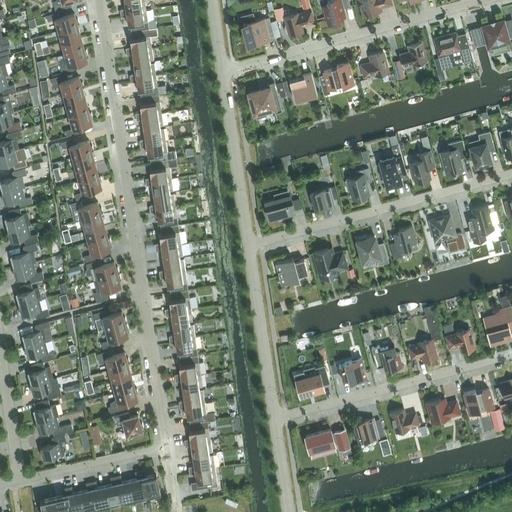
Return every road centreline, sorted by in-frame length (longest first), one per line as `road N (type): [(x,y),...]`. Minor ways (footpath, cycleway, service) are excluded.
road 1 (residential): [(164,446),(97,0)]
road 2 (residential): [(248,246),(511,173)]
road 3 (residential): [(222,70),(481,0)]
road 4 (residential): [(274,419),(511,354)]
road 5 (unclassified): [(248,246),(222,70)]
road 6 (unclassified): [(274,419),(248,246)]
road 7 (residential): [(19,480),(164,446)]
road 8 (residential): [(19,480),(0,350)]
